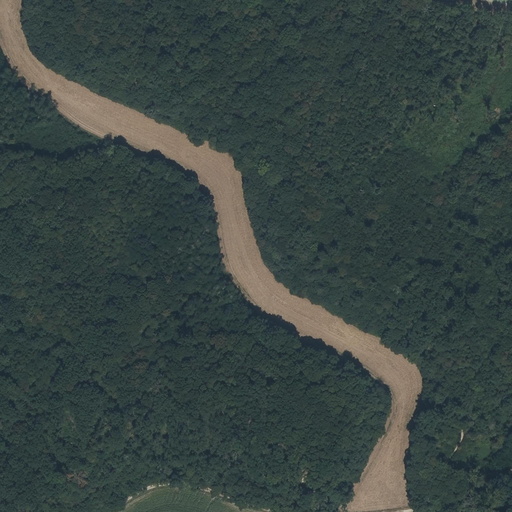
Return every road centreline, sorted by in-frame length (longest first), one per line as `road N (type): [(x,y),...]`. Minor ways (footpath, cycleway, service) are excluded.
road 1 (track): [(342,511),(387,428),(392,401),(360,367),(257,314),(220,263),(199,177),(21,84),(0,39)]
road 2 (track): [(111,511),(129,495),(167,482),(282,511)]
road 3 (track): [(397,511),(443,502),(511,466)]
